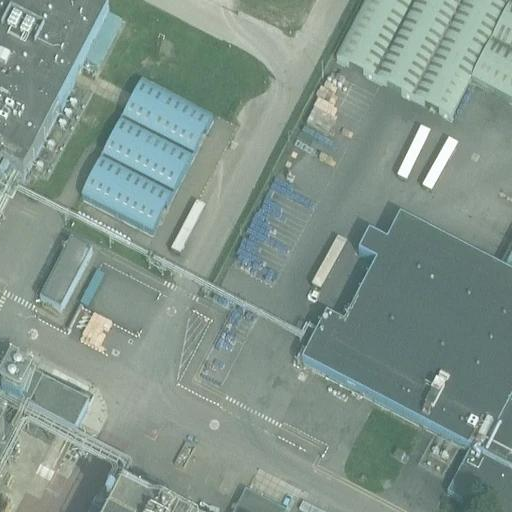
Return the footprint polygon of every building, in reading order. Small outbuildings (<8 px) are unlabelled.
[(0,0),(0,167),(28,182),(112,21),(71,0),(0,0)] [(511,8),(496,0),(370,0),(336,65),(453,127),(473,89),(511,109),(511,8)] [(141,79),(120,118),(191,155),(211,116),(141,79)] [(120,118),(100,157),(171,194),(191,155),(120,118)] [(100,157),(79,196),(150,233),(171,194),(100,157)] [(281,223),(272,250),(288,255),(297,229),(281,223)] [(331,322),(308,365),(306,369),(473,456),(451,499),(476,511),(511,511),(511,280),(404,224),(391,250),(373,240),(363,260),(381,269),(348,331),(331,322)] [(41,303),(61,314),(93,254),(72,243),(41,303)] [(58,342),(55,349),(87,365),(91,358),(58,342)] [(73,436),(79,440),(93,413),(20,375),(6,402),(61,430),(67,421),(67,423),(68,425),(70,427),(70,430),(73,432),(73,433),(73,436)] [(204,490),(218,453),(204,448),(190,485),(204,490)] [(0,466),(0,478),(10,484),(19,465),(4,458),(0,466)] [(270,511),(240,496),(232,511),(147,511),(127,501),(121,511),(270,511)]
